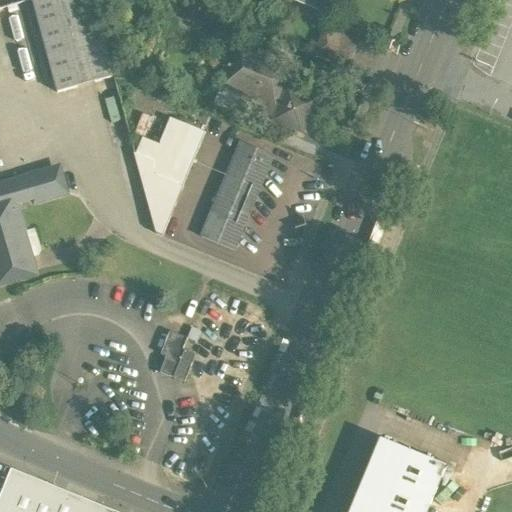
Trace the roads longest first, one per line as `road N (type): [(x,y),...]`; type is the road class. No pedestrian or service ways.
road 1 (tertiary): [(442,0),(235,511)]
road 2 (residential): [(0,431),(179,511)]
